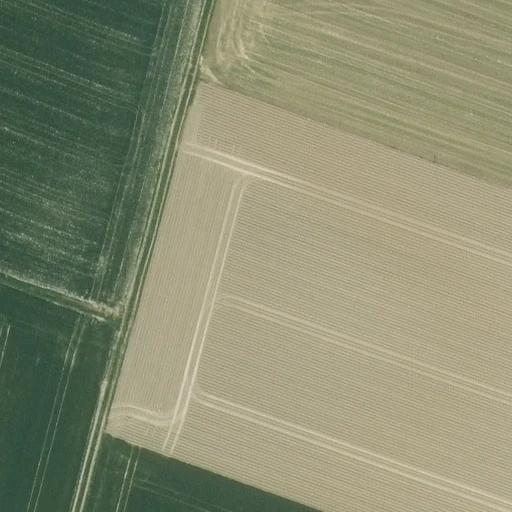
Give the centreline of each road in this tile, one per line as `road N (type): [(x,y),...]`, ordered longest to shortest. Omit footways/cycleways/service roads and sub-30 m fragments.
road 1 (track): [(210,0),(79,511)]
road 2 (track): [(0,280),(127,333)]
